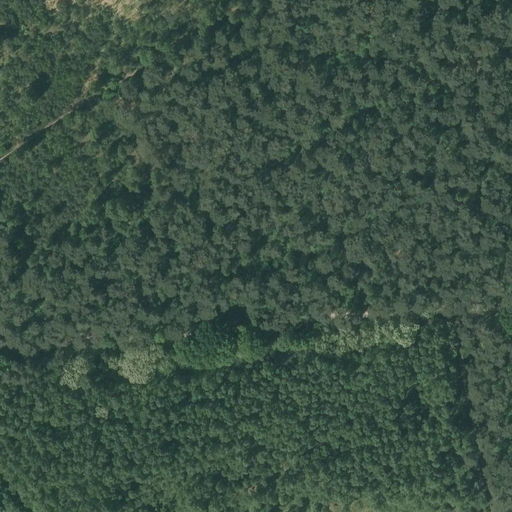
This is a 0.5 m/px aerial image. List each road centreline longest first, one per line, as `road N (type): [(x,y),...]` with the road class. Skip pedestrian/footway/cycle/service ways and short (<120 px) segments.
road 1 (track): [(0,351),(511,303)]
road 2 (track): [(461,308),(454,321),(489,511)]
